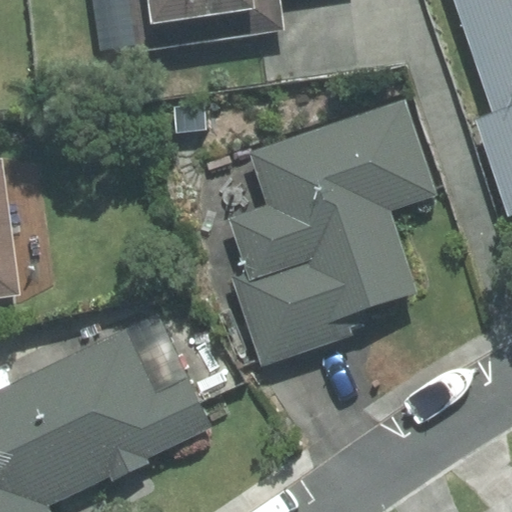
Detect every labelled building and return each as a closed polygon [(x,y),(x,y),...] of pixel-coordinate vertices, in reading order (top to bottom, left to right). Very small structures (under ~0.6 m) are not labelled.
[(138,54),(285,31),(281,0),(94,0),(103,52),(137,46),(138,54)] [(511,0),(455,0),(496,114),(477,121),(511,217),(511,0)] [(437,195),(406,102),(251,155),(269,209),(229,221),(246,272),(231,278),(261,365),(352,334),(348,321),(420,296),(392,211),(437,195)] [(3,162),(0,162),(0,299),(22,296),(3,162)] [(0,511),(49,511),(48,508),(213,430),(190,382),(157,396),(126,332),(0,391),(0,511)]
